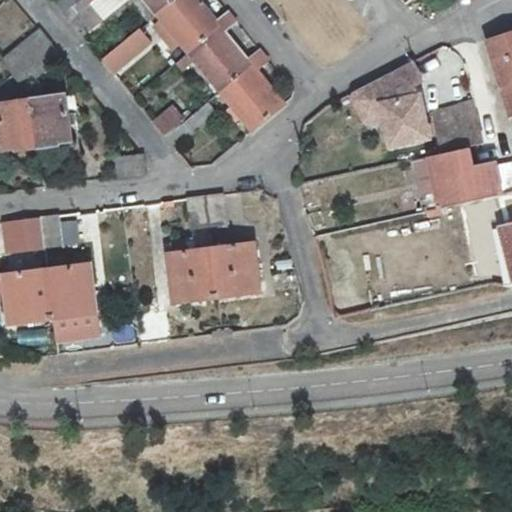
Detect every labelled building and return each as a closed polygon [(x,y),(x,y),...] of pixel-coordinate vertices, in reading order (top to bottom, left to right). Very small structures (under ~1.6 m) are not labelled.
[(91,0),(52,0),(50,2),(66,22),(87,4),(91,0)] [(91,0),(87,4),(98,18),(119,0),(91,0)] [(153,14),(141,0),(134,0),(132,2),(146,20),(153,14)] [(141,0),(153,14),(169,0),(141,0)] [(176,42),(184,52),(216,25),(213,22),(194,0),(169,0),(153,14),(157,19),(176,42)] [(398,0),(405,9),(411,5),(407,0),(398,0)] [(98,18),(87,4),(66,22),(78,35),(98,18)] [(247,63),(245,60),(222,33),(234,22),(225,12),(213,22),(216,25),(184,52),(174,60),(180,67),(190,58),(216,89),(247,63)] [(169,48),(176,42),(157,19),(150,25),(169,48)] [(147,43),(134,29),(98,59),(109,73),(147,43)] [(1,61),(14,76),(25,89),(62,58),(38,30),(1,61)] [(511,36),(490,43),(507,90),(511,87),(511,36)] [(247,63),(216,89),(230,105),(240,117),(253,133),(270,120),(285,108),(253,69),(265,59),(257,50),(245,60),(247,63)] [(416,66),(367,93),(365,100),(375,118),(382,119),(389,118),(396,149),(435,140),(425,99),(422,99),(417,90),(426,85),(416,66)] [(182,101),(190,111),(205,98),(210,94),(202,85),(182,101)] [(61,96),(29,100),(36,150),(56,147),(56,144),(69,142),(61,96)] [(213,109),(205,98),(190,111),(180,119),(161,135),(172,149),(193,130),(189,127),(213,109)] [(36,150),(29,100),(0,104),(0,141),(1,152),(13,151),(14,153),(36,150)] [(478,101),(437,111),(439,122),(447,153),(472,147),(487,144),(478,101)] [(231,124),(240,117),(230,105),(222,112),(231,124)] [(150,122),(161,135),(180,119),(170,106),(150,122)] [(447,153),(434,155),(443,193),(427,197),(424,197),(430,218),(491,204),(511,198),(511,168),(478,171),(468,161),(472,147),(447,153)] [(113,177),(141,173),(138,153),(110,157),(113,177)] [(419,159),(427,197),(443,193),(434,155),(419,159)] [(312,182),(302,184),(303,195),(314,192),(312,182)] [(227,190),(208,193),(212,223),(230,220),(227,190)] [(194,225),(212,223),(208,193),(190,195),(194,225)] [(511,198),(491,204),(511,265),(511,198)] [(45,217),(49,248),(66,245),(63,214),(45,217)] [(312,229),(323,226),(320,214),(308,217),(312,229)] [(31,250),(49,248),(45,217),(27,220),(28,227),(31,250)] [(31,250),(28,227),(16,229),(19,252),(31,250)] [(216,249),(222,297),(263,291),(256,243),(216,249)] [(177,303),(222,297),(216,249),(171,255),(177,303)] [(93,266),(51,271),(57,320),(99,314),(93,266)] [(14,326),(57,320),(51,271),(7,277),(14,326)] [(136,325),(112,327),(113,343),(138,341),(136,325)]
